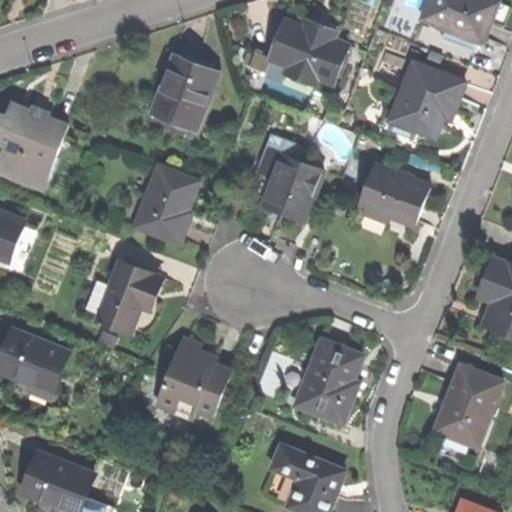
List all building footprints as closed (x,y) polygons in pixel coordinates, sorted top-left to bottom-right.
[(429,0),(423,18),(483,40),(491,18),(485,15),(490,0),(429,0)] [(321,27),(308,22),(306,29),(287,22),(273,60),(291,66),(288,74),(317,85),(319,77),(334,83),(349,46),(334,40),(337,32),(321,27)] [(268,74),(273,60),(256,53),(251,67),(268,74)] [(154,116),(195,132),(220,72),(194,62),(178,55),(154,116)] [(418,129),(437,136),(447,109),(455,111),(460,96),(466,82),(414,62),(395,112),(421,122),(418,129)] [(7,175),(46,189),(69,125),(49,117),(55,101),(38,95),(32,111),(23,108),(13,104),(9,117),(0,114),(0,141),(17,148),(7,175)] [(330,102),(324,119),(340,124),(345,107),(330,102)] [(260,176),(275,182),(285,155),(298,159),(303,145),(274,135),(260,176)] [(284,210),(308,219),(326,169),(298,159),(285,155),(275,182),(267,204),(284,210)] [(361,205),(417,225),(423,207),(432,183),(376,163),(361,205)] [(161,166),(137,226),(181,244),(189,222),(185,221),(191,204),(200,181),(161,166)] [(27,221),(0,211),(0,256),(12,261),(27,221)] [(508,264),(495,259),(488,276),(481,295),(495,301),(487,321),(511,330),(511,261),(509,261),(508,264)] [(98,320),(130,333),(141,307),(143,308),(149,295),(156,276),(121,261),(98,320)] [(69,352),(12,329),(4,348),(0,358),(0,370),(53,391),(69,352)] [(184,337),(159,405),(195,419),(198,411),(215,417),(233,370),(210,362),(199,358),(204,344),(184,337)] [(305,406),(345,422),(353,401),(347,399),(353,383),(364,355),(324,339),(306,385),(312,388),(305,406)] [(504,381),(461,364),(453,385),(447,400),(451,402),(440,431),(478,447),(504,381)] [(290,506),(304,511),(330,511),(337,495),(348,470),(283,444),(274,467),(301,478),(290,506)] [(95,471),(38,450),(31,469),(23,490),(80,511),(86,495),(95,471)] [(111,511),(114,506),(86,495),(80,511),(79,511),(111,511)] [(496,511),(464,499),(458,511),(496,511)]
